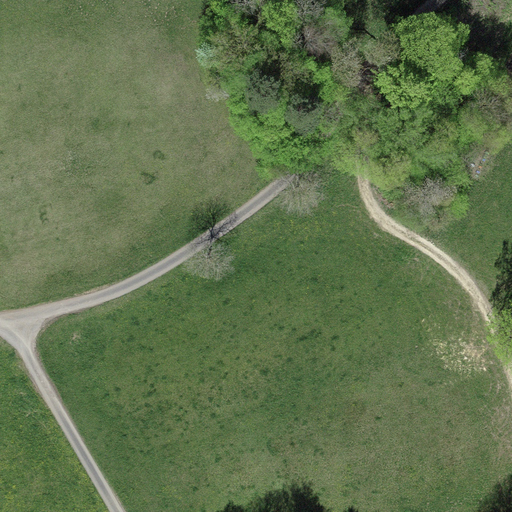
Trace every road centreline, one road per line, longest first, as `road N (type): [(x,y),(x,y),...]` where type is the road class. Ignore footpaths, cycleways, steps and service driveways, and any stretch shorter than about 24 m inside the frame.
road 1 (track): [(367,69),(358,166),(365,192),(374,210),(471,287),(511,367)]
road 2 (track): [(14,323),(116,511)]
